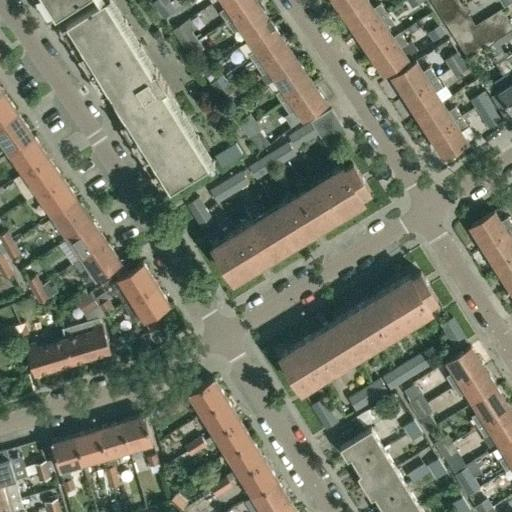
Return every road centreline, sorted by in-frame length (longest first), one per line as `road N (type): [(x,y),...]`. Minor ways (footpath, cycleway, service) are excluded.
road 1 (residential): [(220,334),(2,0)]
road 2 (residential): [(427,208),(289,0)]
road 3 (residential): [(220,334),(427,208)]
road 4 (residential): [(0,421),(145,379),(220,334)]
road 5 (residential): [(332,511),(220,334)]
road 6 (residential): [(511,348),(427,208)]
